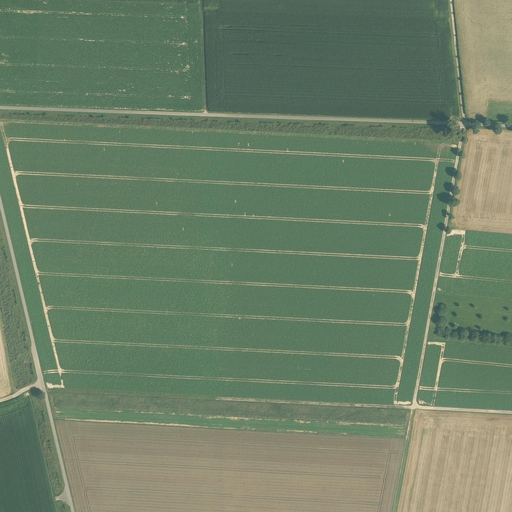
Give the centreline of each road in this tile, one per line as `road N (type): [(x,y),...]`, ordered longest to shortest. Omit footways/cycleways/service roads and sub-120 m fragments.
road 1 (track): [(511,126),(0,107)]
road 2 (track): [(413,408),(463,124),(450,0)]
road 3 (track): [(413,408),(44,393)]
road 4 (track): [(0,206),(72,511)]
